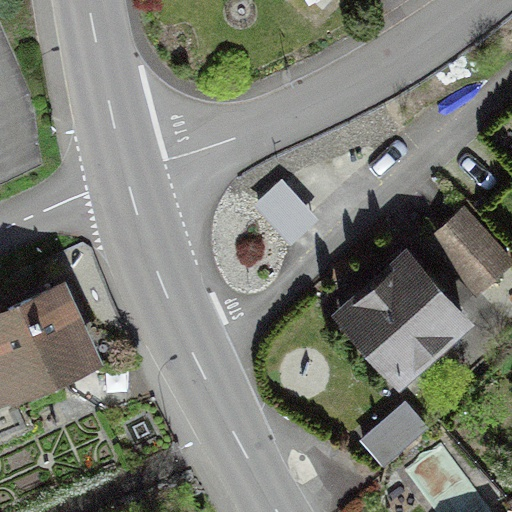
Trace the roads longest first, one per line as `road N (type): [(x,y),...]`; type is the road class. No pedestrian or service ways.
road 1 (residential): [(470,0),(302,114),(126,179)]
road 2 (tertiary): [(126,179),(187,352),(279,511)]
road 3 (tertiary): [(86,0),(126,179)]
road 4 (residential): [(0,240),(126,179)]
